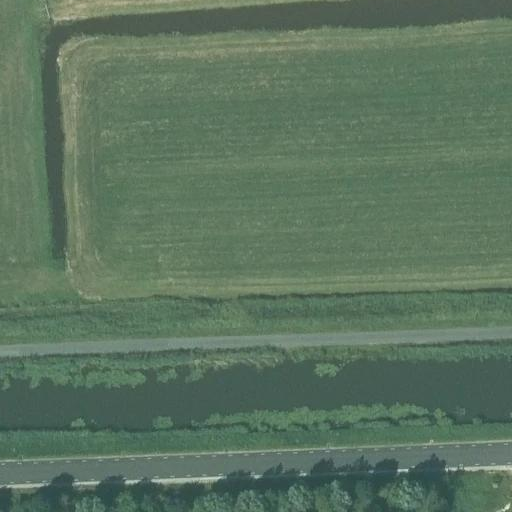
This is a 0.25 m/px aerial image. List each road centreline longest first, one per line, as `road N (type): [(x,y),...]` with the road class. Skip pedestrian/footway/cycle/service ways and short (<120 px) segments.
road 1 (unclassified): [(0,356),(511,334)]
road 2 (secondary): [(511,454),(0,474)]
